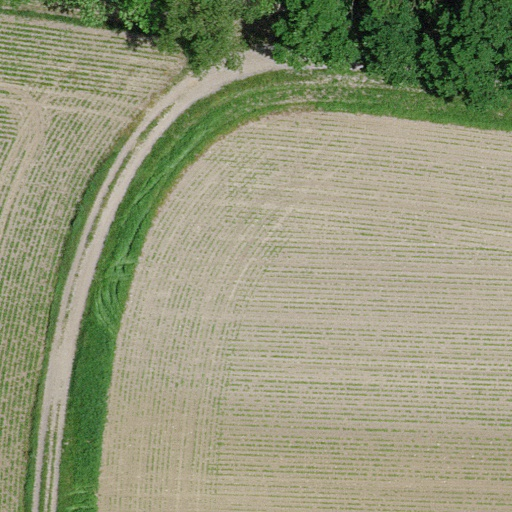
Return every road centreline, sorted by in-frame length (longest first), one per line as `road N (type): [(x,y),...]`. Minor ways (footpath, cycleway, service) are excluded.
road 1 (track): [(0,212),(511,282)]
road 2 (track): [(44,511),(56,381),(93,229)]
